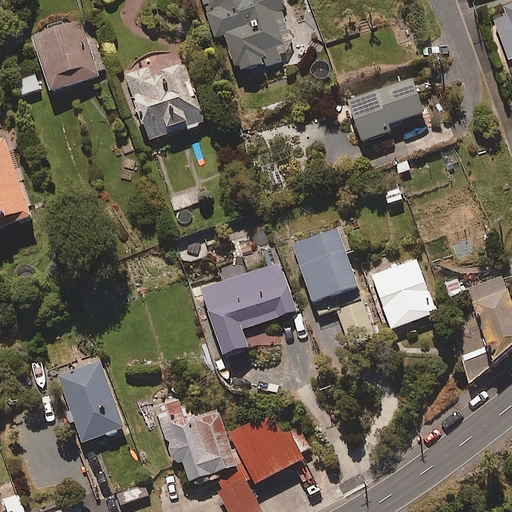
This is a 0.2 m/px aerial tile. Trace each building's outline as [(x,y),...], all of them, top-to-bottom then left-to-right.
[(281,55),(288,53),(293,44),(280,0),(204,0),(216,40),(226,37),(232,60),(240,58),(244,71),(283,61),(281,55)] [(511,3),(503,7),(506,15),(494,20),(509,60),(511,59),(511,3)] [(100,76),(81,20),(33,36),(52,93),(100,76)] [(206,122),(186,65),(151,77),(148,67),(127,75),(150,142),(206,122)] [(41,89),(35,75),(15,83),(21,97),(41,89)] [(425,113),(413,79),(349,101),(363,142),(393,132),(390,125),(425,113)] [(0,230),(33,218),(4,135),(0,136),(0,230)] [(403,199),(398,181),(382,186),(387,204),(403,199)] [(189,191),(171,196),(174,209),(192,205),(189,191)] [(323,303),(326,313),(342,308),(338,297),(360,290),(340,228),(294,244),(314,305),(323,303)] [(437,313),(417,259),(371,277),(391,330),(437,313)] [(297,311),(280,263),(201,290),(224,356),(249,347),(243,330),(297,311)] [(511,300),(501,273),(464,288),(488,346),(468,358),(470,384),(511,347),(511,300)] [(365,304),(339,312),(350,346),(375,338),(365,304)] [(125,429),(100,356),(56,371),(80,444),(125,429)] [(189,420),(182,399),(166,405),(171,418),(159,422),(173,465),(184,462),(190,482),(237,467),(218,410),(189,420)] [(256,485),(305,460),(301,454),(312,449),(304,433),(294,438),(280,412),(260,422),(258,420),(230,434),(256,485)] [(262,511),(245,474),(219,486),(230,511),(262,511)] [(25,511),(14,482),(4,486),(12,511),(25,511)]
